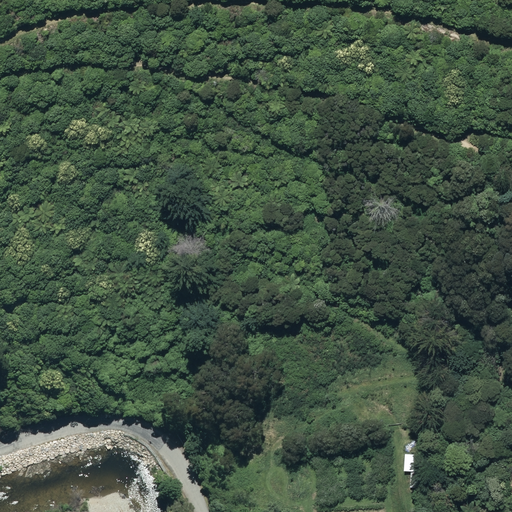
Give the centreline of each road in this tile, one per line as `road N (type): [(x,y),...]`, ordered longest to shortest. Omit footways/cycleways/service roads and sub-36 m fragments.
road 1 (unclassified): [(203,511),(169,447),(135,426),(71,423),(0,443)]
road 2 (track): [(511,310),(490,310),(456,357),(445,407),(455,511)]
road 3 (track): [(511,37),(311,0)]
road 4 (track): [(143,0),(0,26)]
